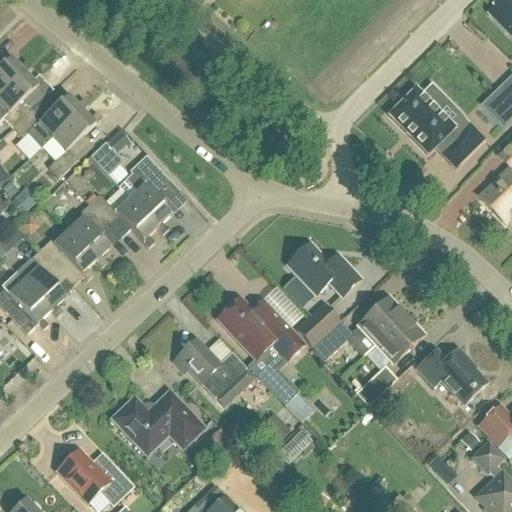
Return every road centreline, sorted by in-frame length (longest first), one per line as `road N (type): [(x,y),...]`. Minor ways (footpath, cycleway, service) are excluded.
road 1 (residential): [(0,446),(261,203)]
road 2 (residential): [(21,0),(261,203)]
road 3 (unclassified): [(157,0),(328,137)]
road 4 (unclassified): [(333,206),(430,235),(511,306)]
road 5 (residential): [(467,0),(328,137)]
